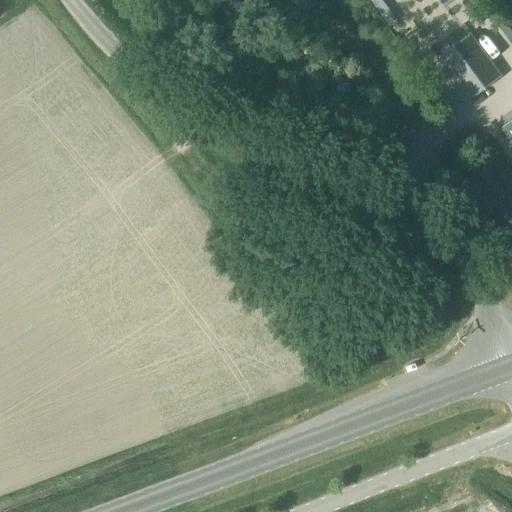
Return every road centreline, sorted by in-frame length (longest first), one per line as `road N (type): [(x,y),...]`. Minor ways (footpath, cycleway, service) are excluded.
road 1 (unclassified): [(507,365),(470,263),(429,213),(368,177),(199,110),(125,61),(74,0)]
road 2 (primary): [(116,511),(507,365)]
road 3 (unclassified): [(308,511),(511,432)]
